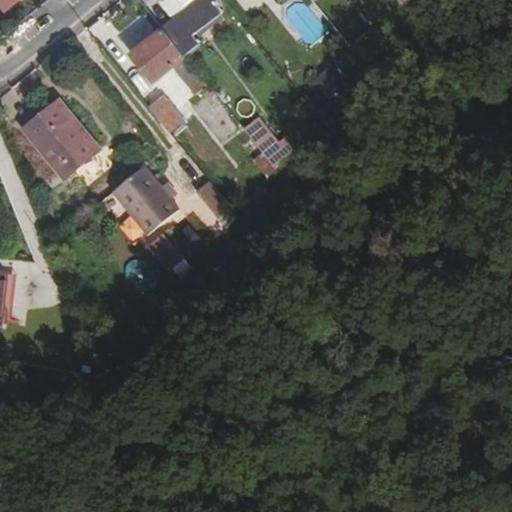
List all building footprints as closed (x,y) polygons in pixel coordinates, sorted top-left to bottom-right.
[(0,0),(0,6),(4,11),(16,0),(0,0)] [(161,0),(178,21),(165,31),(187,59),(201,47),(194,38),(222,14),(210,0),(161,0)] [(198,97),(209,87),(187,59),(165,31),(163,29),(131,56),(153,85),(175,68),(198,97)] [(379,37),(370,30),(354,50),(367,64),(375,53),(370,48),(379,37)] [(359,67),(351,59),(326,84),(335,92),(359,67)] [(150,108),(171,134),(186,121),(165,95),(150,108)] [(27,130),(67,181),(101,152),(61,102),(27,130)] [(263,120),(240,142),(270,175),(294,153),(263,120)] [(147,167),(116,193),(149,235),(181,211),(173,200),(164,189),(147,167)] [(230,206),(211,183),(199,192),(218,216),(230,206)] [(164,189),(173,200),(177,196),(168,185),(164,189)] [(184,260),(164,234),(152,245),(172,270),(184,260)] [(16,276),(7,275),(3,307),(12,308),(16,276)]
